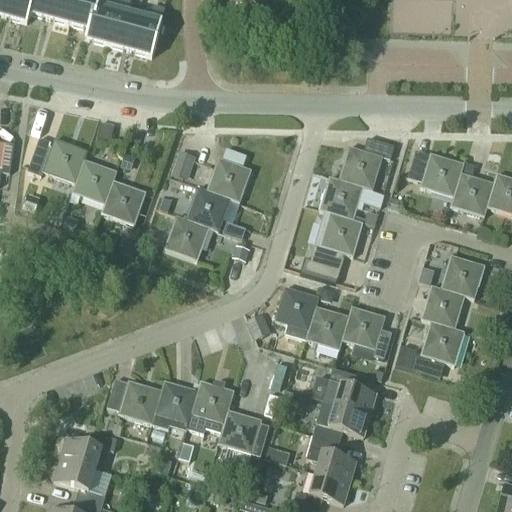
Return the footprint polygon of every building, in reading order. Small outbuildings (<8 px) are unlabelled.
[(0,0),(0,18),(5,20),(9,0),(0,0)] [(25,25),(31,0),(9,0),(5,20),(25,25)] [(31,0),(25,25),(29,16),(49,21),(55,0),(31,0)] [(55,0),(49,21),(70,27),(77,0),(55,0)] [(77,0),(70,27),(89,32),(95,8),(99,9),(101,0),(77,0)] [(110,0),(107,12),(99,9),(95,8),(89,32),(87,42),(108,47),(120,0),(119,0),(110,0)] [(120,0),(108,47),(129,53),(138,20),(126,17),(130,2),(120,0)] [(269,0),(232,0),(230,8),(248,12),(244,24),(273,32),(276,19),(265,17),(269,0)] [(150,23),(138,20),(129,53),(151,59),(163,11),(153,9),(150,23)] [(42,176),(75,188),(76,188),(83,164),(84,164),(87,155),(54,143),(53,147),(39,141),(26,175),(41,180),(42,176)] [(347,150),(338,183),(362,191),(362,192),(372,194),(381,162),(389,164),(393,150),(366,142),(362,155),(347,150)] [(195,160),(178,154),(169,177),(186,184),(195,160)] [(463,167),(430,157),(429,158),(415,154),(407,181),(421,186),(419,191),(452,201),(453,201),(460,177),(461,177),(463,167)] [(217,162),(206,195),(205,195),(230,204),(239,207),(251,174),(217,162)] [(116,176),(84,164),(83,164),(76,188),(75,188),(72,197),(104,209),(112,185),(113,185),(116,176)] [(493,186),(461,177),(460,177),(453,201),(452,201),(449,210),(483,221),(486,211),(511,218),(511,181),(495,177),(493,186)] [(353,224),(362,192),(362,191),(338,183),(328,180),(318,214),(328,217),(328,216),(353,224)] [(145,197),(113,185),(112,185),(104,209),(101,218),(134,230),(145,197)] [(196,192),(185,224),(209,233),(208,233),(218,236),(230,204),(205,195),(206,195),(196,192)] [(39,201),(27,197),(22,212),(34,216),(39,201)] [(158,213),(166,216),(170,204),(162,201),(158,213)] [(328,216),(328,217),(318,250),(313,249),(308,264),(340,273),(344,258),(352,260),(362,227),(353,224),(328,216)] [(66,219),(61,232),(73,236),(78,223),(66,219)] [(197,265),(208,233),(209,233),(185,224),(175,220),(163,253),(197,265)] [(226,237),(245,241),(248,228),(229,224),(226,237)] [(136,247),(124,243),(120,256),(132,260),(136,247)] [(249,255),(236,250),(232,262),(244,267),(249,255)] [(449,260),(439,293),(463,301),(473,304),(483,270),(449,260)] [(434,274),(421,271),(417,286),(429,289),(434,274)] [(453,333),(463,301),(439,293),(429,290),(419,324),(428,327),(429,326),(453,333)] [(284,338),(304,344),(307,334),(308,335),(315,310),(318,301),(284,291),(274,325),(286,328),(284,338)] [(348,320),(315,310),(308,335),(307,334),(304,344),(339,354),(341,345),(341,344),(348,320)] [(351,310),(348,320),(341,344),(341,345),(375,354),(384,320),(351,310)] [(269,337),(261,318),(245,324),(253,344),(269,337)] [(509,328),(490,322),(485,339),(504,345),(509,328)] [(429,326),(428,327),(418,360),(451,370),(462,336),(453,333),(429,326)] [(400,350),(394,370),(410,374),(416,355),(400,350)] [(340,387),(334,409),(369,419),(375,397),(355,391),(358,379),(332,371),(328,383),(340,387)] [(162,395),(161,395),(128,386),(128,388),(116,384),(107,411),(120,415),(118,418),(152,428),(162,395)] [(200,386),(197,395),(190,420),(191,420),(188,429),(186,432),(203,437),(204,431),(221,436),(223,429),(227,415),(228,415),(234,396),(223,392),(224,386),(217,384),(213,386),(211,389),(200,386)] [(188,429),(191,420),(190,420),(197,395),(164,386),(161,395),(162,395),(152,428),(168,433),(171,424),(188,429)] [(293,397),(284,393),(277,416),(286,419),(293,397)] [(362,441),(369,419),(334,409),(322,406),(312,439),(339,447),(342,435),(362,441)] [(261,425),(228,415),(227,415),(223,429),(221,436),(217,448),(251,458),(261,425)] [(115,424),(104,421),(100,433),(111,436),(115,424)] [(68,441),(61,464),(94,473),(101,451),(113,455),(117,443),(92,436),(89,448),(68,441)] [(317,466),(314,477),(349,487),(355,465),(335,459),(339,447),(312,439),(305,462),(317,466)] [(193,450),(182,446),(178,458),(190,461),(193,450)] [(270,462),(290,465),(292,454),(271,450),(270,462)] [(173,456),(161,453),(156,473),(168,476),(173,456)] [(88,495),(94,473),(61,464),(55,486),(80,493),(76,505),(101,511),(105,500),(88,495)] [(342,509),(349,487),(314,477),(308,498),(296,495),(292,506),(298,508),(296,511),(319,511),(322,503),(342,509)] [(511,511),(511,489),(504,487),(496,511),(511,511)] [(217,507),(220,497),(209,494),(206,504),(217,507)] [(265,508),(267,500),(253,496),(251,504),(265,508)]
